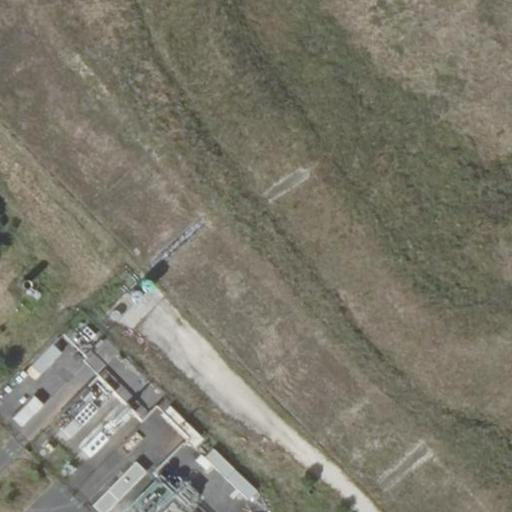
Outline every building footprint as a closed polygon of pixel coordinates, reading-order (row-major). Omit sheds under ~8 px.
[(82,460),(135,421),(116,396),(122,392),(100,363),(106,359),(123,382),(132,375),(104,337),(80,354),(100,380),(49,418),(82,460)] [(43,340),(26,368),(39,377),(57,349),(43,340)] [(0,409),(7,415),(31,381),(16,371),(0,394),(0,409)] [(28,393),(7,416),(20,427),(40,404),(28,393)] [(245,498),(254,489),(209,447),(200,456),(245,498)] [(94,511),(105,511),(143,472),(129,459),(87,504),(94,511)] [(121,511),(157,511),(171,495),(151,478),(121,511)]
